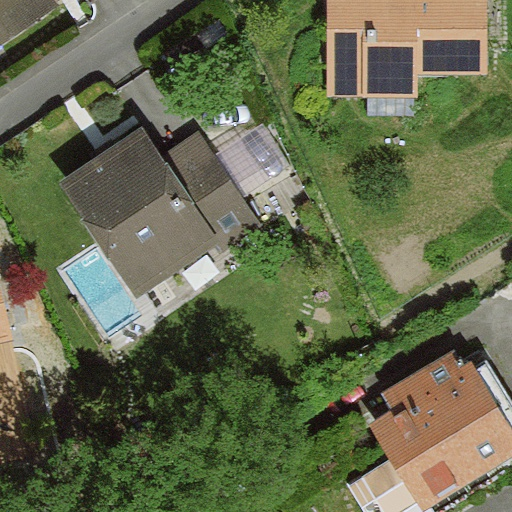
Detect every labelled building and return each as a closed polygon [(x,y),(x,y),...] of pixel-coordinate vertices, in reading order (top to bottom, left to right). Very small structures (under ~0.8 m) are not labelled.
[(0,0),(0,47),(62,7),(57,0),(0,0)] [(339,0),(340,93),(426,92),(425,72),(496,71),(495,0),(339,0)] [(74,183),(148,294),(227,241),(233,249),(267,226),(206,135),(171,159),(152,131),(74,183)] [(0,265),(0,436),(4,435),(0,419),(0,305),(9,304),(1,266),(0,265)] [(437,510),(511,465),(511,407),(477,348),(398,395),(409,413),(387,426),(437,510)]
